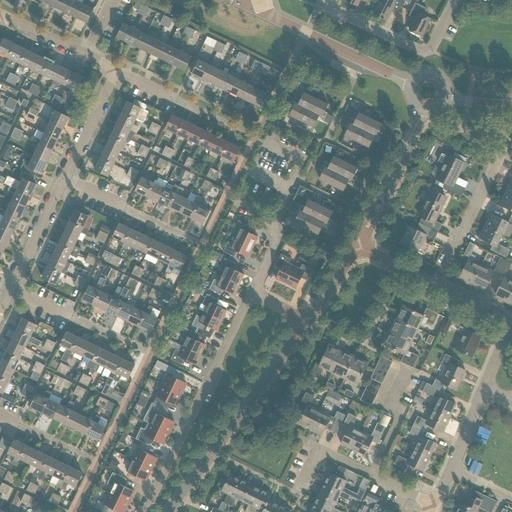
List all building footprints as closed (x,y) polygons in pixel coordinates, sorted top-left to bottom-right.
[(69,0),(56,0),(53,7),(64,12),(69,0)] [(82,3),(76,0),(69,0),(64,12),(75,18),(82,3)] [(379,0),(373,14),(387,20),(394,4),(402,8),(405,0),(379,0)] [(142,16),(146,7),(134,2),(132,6),(140,9),(138,13),(142,16)] [(94,9),(82,3),(75,18),(87,23),(94,9)] [(426,8),(415,3),(409,16),(416,19),(410,31),(421,36),(430,18),(423,15),(426,8)] [(150,9),(146,7),(142,16),(146,18),(150,9)] [(165,26),(168,18),(164,16),(160,24),(165,26)] [(173,20),(168,18),(165,26),(169,28),(173,20)] [(186,22),(182,20),(178,28),(181,29),(183,28),(186,22)] [(129,44),(136,29),(124,23),(117,38),(129,44)] [(187,37),(191,29),(186,27),(183,35),(187,37)] [(147,34),(136,29),(129,44),(140,49),(147,34)] [(195,31),(191,29),(187,37),(191,39),(195,31)] [(158,40),(147,34),(140,49),(151,55),(158,40)] [(0,53),(9,58),(15,45),(4,39),(0,47),(0,53)] [(170,45),(158,40),(151,55),(162,60),(170,45)] [(217,52),(221,44),(217,42),(213,50),(217,52)] [(226,46),(221,44),(217,52),(222,54),(226,46)] [(20,64),(27,50),(15,45),(9,58),(20,64)] [(181,51),(170,45),(162,60),(174,65),(181,51)] [(31,69),(38,56),(27,50),(20,64),(31,69)] [(192,56),(181,51),(174,65),(185,71),(192,56)] [(240,63),(244,55),(239,53),(236,61),(240,63)] [(248,57),(244,55),(240,63),(244,65),(248,57)] [(42,75),(49,61),(38,56),(31,69),(42,75)] [(204,80),(211,65),(199,60),(192,74),(204,80)] [(54,80),(60,66),(49,61),(42,75),(54,80)] [(258,72),(262,74),(266,66),(262,64),(258,72)] [(222,71),(211,65),(204,80),(215,85),(222,71)] [(65,85),(72,72),(60,66),(54,80),(65,85)] [(266,66),(262,74),(266,76),(270,68),(266,66)] [(226,91),(233,76),(222,71),(215,85),(226,91)] [(83,78),(72,72),(65,85),(63,90),(68,93),(70,88),(76,91),(83,78)] [(11,83),(15,75),(10,73),(6,81),(11,83)] [(19,77),(15,75),(11,83),(15,85),(19,77)] [(244,81),(233,76),(226,91),(237,96),(244,81)] [(248,102),(255,87),(244,81),(237,96),(248,102)] [(256,87),(255,87),(248,102),(260,107),(267,92),(260,89),(263,83),(259,81),(256,87)] [(33,94),(37,86),(32,84),(29,92),(33,94)] [(41,88),(37,86),(33,94),(37,96),(41,88)] [(298,104),(308,109),(310,110),(316,98),(304,92),(298,104)] [(55,105),(59,97),(55,95),(51,103),(55,105)] [(9,97),(7,102),(15,106),(18,101),(9,97)] [(64,99),(59,97),(55,105),(60,107),(64,99)] [(310,110),(320,115),(322,117),(328,104),(316,98),(310,110)] [(41,111),(44,104),(35,100),(32,107),(41,111)] [(135,100),(133,104),(141,108),(145,110),(147,106),(135,100)] [(15,106),(7,102),(5,106),(13,110),(15,106)] [(143,122),(148,112),(141,109),(141,108),(128,102),(122,113),(136,120),(136,119),(143,122)] [(308,109),(298,104),(296,103),(289,115),(302,121),(308,109)] [(31,108),(29,112),(37,116),(39,112),(31,108)] [(314,127),(320,115),(310,110),(308,109),(302,121),(314,127)] [(55,111),(49,122),(64,129),(69,118),(55,111)] [(37,116),(29,112),(27,117),(35,121),(37,116)] [(353,124),(363,129),(365,130),(371,118),(359,112),(353,124)] [(130,131),(136,120),(122,113),(117,125),(130,131)] [(177,134),(184,121),(172,115),(166,129),(177,134)] [(365,130),(375,135),(377,137),(383,124),(371,118),(365,130)] [(188,140),(195,126),(184,121),(177,134),(188,140)] [(0,131),(7,135),(11,126),(3,122),(0,128),(0,131)] [(44,133),(58,140),(64,129),(49,122),(44,133)] [(151,127),(159,131),(161,127),(153,123),(151,127)] [(363,129),(353,124),(350,123),(344,135),(357,141),(363,129)] [(125,142),(130,131),(117,125),(111,136),(125,142)] [(200,145),(206,132),(195,126),(188,140),(200,145)] [(157,135),(159,131),(151,127),(149,132),(157,135)] [(15,128),(13,132),(21,136),(23,132),(15,128)] [(369,147),(375,135),(365,130),(363,129),(357,141),(369,147)] [(21,136),(13,132),(11,137),(19,141),(21,136)] [(211,151),(217,137),(206,132),(200,145),(211,151)] [(53,152),(58,140),(44,133),(41,140),(32,136),(30,140),(39,145),(53,152)] [(119,154),(125,142),(111,136),(106,147),(119,154)] [(222,156),(229,142),(217,137),(211,151),(222,156)] [(240,148),(229,142),(222,156),(233,162),(240,148)] [(0,157),(7,160),(13,147),(7,144),(0,157)] [(33,156),(47,163),(53,152),(39,145),(33,156)] [(140,150),(148,154),(150,149),(142,145),(140,150)] [(114,165),(119,154),(106,147),(100,158),(114,165)] [(166,157),(170,149),(166,147),(162,155),(166,157)] [(146,158),(148,154),(140,150),(138,154),(146,158)] [(443,164),(436,177),(447,182),(444,188),(461,197),(465,189),(454,183),(464,164),(463,164),(466,159),(455,153),(452,159),(442,154),(438,162),(443,164)] [(25,160),(22,165),(20,170),(32,176),(35,171),(42,175),(47,163),(33,156),(30,163),(25,160)] [(328,168),(338,173),(340,174),(346,162),(334,156),(328,168)] [(108,176),(114,165),(100,158),(95,170),(108,176)] [(161,168),(165,160),(160,158),(156,166),(161,168)] [(189,168),(193,160),(188,158),(185,166),(189,168)] [(169,162),(165,160),(161,168),(158,173),(163,176),(169,162)] [(197,162),(193,160),(189,168),(193,170),(197,162)] [(340,174),(349,179),(352,180),(358,168),(346,162),(340,174)] [(338,173),(328,168),(325,167),(319,179),(331,185),(338,173)] [(129,172),(137,176),(139,172),(131,168),(129,172)] [(211,179),(215,170),(211,168),(207,177),(211,179)] [(183,179),(187,171),(183,169),(179,177),(183,179)] [(220,173),(215,170),(211,179),(215,181),(220,173)] [(191,173),(187,171),(183,179),(187,181),(191,173)] [(135,180),(137,176),(129,172),(127,176),(135,180)] [(349,179),(340,174),(338,173),(331,185),(343,191),(349,179)] [(10,186),(31,197),(37,185),(22,178),(21,182),(8,176),(4,184),(10,186)] [(135,191),(147,197),(154,183),(142,177),(135,191)] [(154,183),(147,197),(158,202),(165,188),(167,183),(160,179),(159,182),(155,180),(154,183)] [(205,190),(209,182),(205,180),(201,188),(205,190)] [(214,184),(209,182),(205,190),(210,192),(214,184)] [(26,208),(31,197),(10,186),(8,191),(15,194),(11,201),(26,208)] [(158,202),(169,208),(178,189),(174,187),(172,191),(165,188),(158,202)] [(181,213),(187,199),(181,196),(184,189),(179,187),(178,189),(169,208),(181,213)] [(438,232),(442,224),(437,221),(447,200),(429,191),(418,213),(423,215),(419,223),(438,232)] [(511,195),(505,192),(499,204),(511,210),(511,213),(511,217),(511,195)] [(194,202),(187,199),(181,213),(192,218),(202,198),(197,196),(194,202)] [(303,211),(312,216),(315,217),(321,205),(309,200),(303,211)] [(6,212),(20,219),(26,208),(11,201),(6,212)] [(198,204),(192,218),(203,224),(210,210),(198,204)] [(315,217),(324,222),(327,224),(333,211),(321,205),(315,217)] [(15,230),(20,219),(6,212),(0,209),(0,214),(4,216),(1,223),(15,230)] [(75,210),(69,222),(75,224),(88,230),(89,231),(93,218),(89,216),(75,210)] [(312,216),(303,211),(300,210),(294,222),(306,228),(312,216)] [(236,215),(230,212),(227,218),(232,221),(236,215)] [(511,217),(508,222),(490,213),(484,225),(503,234),(509,237),(511,230),(511,217)] [(318,234),(324,222),(315,217),(312,216),(306,228),(318,234)] [(238,233),(235,238),(253,247),(258,237),(247,231),(250,226),(238,221),(233,231),(238,233)] [(69,222),(64,233),(78,239),(81,233),(86,235),(88,230),(75,224),(69,222)] [(0,236),(9,241),(15,230),(1,223),(0,224),(0,236)] [(119,244),(123,246),(131,229),(120,223),(113,237),(120,240),(119,244)] [(434,240),(438,232),(419,223),(416,230),(408,226),(399,243),(418,252),(426,235),(434,240)] [(302,230),(293,225),(290,231),(299,236),(302,230)] [(498,244),(503,234),(484,225),(478,238),(493,245),(490,250),(506,258),(510,250),(498,244)] [(111,229),(105,226),(102,232),(108,235),(111,229)] [(131,229),(123,246),(122,248),(127,250),(129,247),(135,250),(136,248),(142,235),(131,229)] [(106,239),(108,235),(102,232),(100,231),(98,235),(106,239)] [(79,253),(81,249),(74,246),(78,239),(64,233),(59,244),(79,253)] [(106,239),(98,235),(96,239),(104,243),(106,239)] [(154,240),(142,235),(136,248),(147,253),(154,240)] [(0,250),(4,253),(9,241),(0,236),(0,250)] [(253,247),(235,238),(233,244),(228,241),(223,251),(235,257),(237,251),(248,257),(253,247)] [(154,240),(147,253),(147,254),(144,259),(156,264),(158,259),(165,245),(154,240)] [(471,285),(481,266),(473,261),(475,256),(471,254),(476,245),(470,242),(464,255),(469,258),(459,278),(466,281),(465,282),(471,285)] [(59,258),(67,262),(70,255),(77,258),(79,253),(59,244),(53,255),(59,258)] [(158,259),(169,264),(173,256),(176,251),(165,245),(158,259)] [(212,250),(209,256),(215,258),(218,252),(212,250)] [(101,259),(109,263),(113,255),(105,251),(101,259)] [(188,257),(176,251),(173,256),(169,264),(166,272),(170,274),(174,266),(181,270),(188,257)] [(89,253),(87,258),(95,262),(97,257),(89,253)] [(286,284),(294,266),(289,264),(291,259),(281,254),(276,265),(281,268),(276,279),(286,284)] [(53,255),(48,266),(61,273),(65,274),(67,271),(63,269),(67,262),(59,258),(53,255)] [(114,265),(118,257),(113,255),(109,263),(114,265)] [(122,259),(118,257),(114,265),(118,267),(122,259)] [(500,272),(506,260),(500,257),(494,270),(500,272)] [(95,262),(87,258),(85,262),(93,266),(95,262)] [(224,270),(222,275),(221,276),(239,285),(244,275),(233,269),(236,264),(224,258),(220,268),(224,270)] [(511,262),(506,260),(500,272),(505,275),(511,262)] [(300,269),(294,266),(286,284),(296,289),(301,278),(307,280),(312,269),(302,264),(300,269)] [(61,273),(48,266),(42,278),(56,284),(61,273)] [(136,276),(140,268),(136,266),(132,274),(136,276)] [(493,272),(481,266),(471,285),(478,288),(478,287),(485,290),(493,272)] [(108,277),(112,269),(107,267),(103,275),(108,277)] [(144,270),(140,268),(136,276),(140,278),(144,270)] [(116,271),(112,269),(108,277),(112,279),(116,271)] [(221,276),(222,275),(215,272),(211,279),(214,280),(209,289),(221,295),(223,289),(234,295),(239,285),(221,276)] [(78,276),(76,280),(84,284),(86,280),(78,276)] [(158,287),(162,279),(158,276),(154,285),(158,287)] [(130,277),(126,286),(130,288),(134,280),(130,277)] [(501,300),(507,303),(511,293),(511,280),(504,277),(495,295),(502,298),(501,300)] [(94,305),(104,284),(107,280),(101,278),(96,289),(89,286),(83,299),(94,305)] [(167,281),(162,279),(158,287),(163,289),(167,281)] [(198,279),(195,285),(201,287),(203,282),(198,279)] [(84,284),(76,280),(74,284),(82,288),(84,284)] [(128,321),(135,308),(128,305),(135,290),(139,282),(134,280),(130,288),(129,290),(117,316),(128,321)] [(106,310),(112,297),(106,294),(109,287),(104,284),(94,305),(106,310)] [(106,310),(117,316),(129,290),(124,287),(118,300),(112,297),(106,310)] [(153,299),(157,290),(152,288),(148,296),(153,299)] [(161,292),(157,290),(153,299),(157,301),(161,292)] [(171,298),(161,293),(159,297),(163,299),(163,301),(168,304),(169,302),(171,298)] [(207,306),(204,312),(222,320),(227,310),(216,305),(218,300),(207,294),(202,304),(207,306)] [(139,327),(148,308),(145,306),(142,311),(135,308),(128,321),(139,327)] [(148,308),(139,327),(151,332),(154,326),(157,319),(157,318),(151,315),(154,308),(149,306),(148,308)] [(424,316),(423,316),(403,306),(396,319),(418,329),(424,316)] [(426,308),(423,316),(424,316),(428,318),(426,322),(433,326),(439,314),(426,308)] [(222,320),(204,312),(201,317),(197,315),(192,325),(203,331),(206,325),(217,330),(222,320)] [(30,337),(30,336),(36,325),(23,318),(17,330),(30,337)] [(446,334),(452,321),(446,318),(440,331),(446,334)] [(390,331),(412,342),(418,329),(396,319),(390,331)] [(185,325),(178,321),(175,327),(182,331),(185,325)] [(476,346),(481,336),(466,329),(460,326),(458,330),(464,333),(456,349),(472,357),(477,347),(476,346)] [(186,341),(183,346),(201,355),(205,345),(194,339),(197,334),(186,328),(181,338),(186,341)] [(11,341),(25,348),(28,341),(39,347),(42,342),(30,336),(30,337),(17,330),(11,341)] [(404,354),(406,355),(412,342),(390,331),(384,344),(404,354)] [(72,351),(79,338),(67,332),(60,345),(67,349),(61,360),(66,363),(72,351)] [(431,345),(434,337),(429,335),(426,342),(431,345)] [(90,343),(79,338),(72,351),(83,357),(90,343)] [(47,340),(45,344),(53,348),(55,343),(47,340)] [(19,359),(25,348),(11,341),(6,352),(19,359)] [(101,348),(90,343),(83,357),(90,360),(86,367),(91,369),(101,348)] [(53,348),(45,344),(43,348),(51,352),(53,348)] [(332,373),(342,351),(329,345),(319,365),(315,363),(310,375),(307,380),(315,384),(323,368),(332,373)] [(201,355),(183,346),(180,351),(176,349),(171,359),(182,365),(185,359),(196,365),(201,355)] [(112,354),(101,348),(91,369),(89,373),(94,375),(99,364),(106,367),(112,354)] [(344,379),(355,357),(342,351),(332,373),(344,379)] [(1,364),(14,370),(19,359),(6,352),(1,364)] [(409,357),(406,355),(404,354),(401,362),(413,368),(418,356),(411,353),(409,357)] [(112,354),(106,367),(112,370),(108,378),(113,380),(123,359),(112,354)] [(433,386),(444,391),(447,385),(456,390),(466,371),(456,366),(459,361),(446,354),(441,363),(449,366),(441,382),(436,380),(433,386)] [(368,363),(355,357),(344,379),(357,385),(368,363)] [(381,357),(379,362),(390,367),(392,362),(381,357)] [(135,365),(123,359),(113,380),(118,382),(122,375),(128,378),(135,365)] [(37,362),(34,366),(43,370),(45,366),(37,362)] [(390,367),(379,362),(376,367),(387,373),(390,367)] [(61,373),(65,365),(61,363),(57,371),(61,373)] [(0,377),(8,381),(14,370),(1,364),(0,364),(0,377)] [(174,375),(173,377),(178,380),(177,370),(164,364),(161,369),(174,375)] [(69,367),(65,365),(61,373),(65,376),(69,367)] [(43,370),(34,366),(32,371),(40,375),(43,370)] [(387,373),(376,367),(374,373),(385,378),(387,373)] [(72,379),(77,381),(81,374),(76,372),(72,379)] [(374,373),(371,378),(382,383),(385,378),(374,373)] [(55,385),(59,377),(55,375),(51,374),(48,380),(52,382),(51,383),(55,385)] [(83,384),(87,376),(83,374),(79,382),(83,384)] [(187,384),(178,380),(173,377),(167,374),(162,385),(181,395),(187,384)] [(92,378),(87,376),(83,384),(88,386),(92,378)] [(0,391),(3,393),(8,381),(0,377),(0,391)] [(64,379),(59,377),(55,385),(60,387),(64,379)] [(371,378),(368,384),(379,389),(382,383),(371,378)] [(441,397),(444,391),(433,386),(427,383),(423,381),(419,390),(423,391),(438,399),(433,410),(449,418),(456,404),(441,397)] [(333,391),(335,386),(327,382),(325,387),(333,391)] [(26,384),(23,389),(32,393),(34,388),(26,384)] [(368,384),(366,389),(377,394),(379,389),(368,384)] [(106,395),(110,387),(105,385),(101,393),(106,395)] [(181,395),(162,385),(157,396),(176,406),(181,395)] [(78,396),(82,388),(77,386),(73,394),(78,396)] [(114,389),(110,387),(106,395),(110,397),(114,389)] [(86,390),(82,388),(78,396),(82,398),(86,390)] [(32,393),(23,389),(21,393),(29,397),(32,393)] [(48,399),(49,400),(52,393),(47,390),(45,392),(39,389),(37,394),(30,407),(42,413),(48,399)] [(354,393),(346,389),(344,394),(351,398),(354,393)] [(366,389),(363,394),(374,400),(377,394),(366,389)] [(310,429),(319,411),(309,406),(314,397),(306,392),(299,405),(305,408),(298,423),(310,429)] [(0,405),(12,410),(16,397),(5,393),(3,399),(7,400),(5,405),(1,404),(0,405)] [(374,400),(363,394),(360,400),(372,405),(374,400)] [(100,407),(104,399),(100,396),(96,405),(100,407)] [(60,405),(49,400),(48,399),(42,413),(53,418),(60,405)] [(109,401),(104,399),(100,407),(105,409),(105,408),(112,412),(115,405),(108,402),(109,401)] [(53,418),(64,424),(71,410),(75,403),(70,401),(67,408),(60,405),(53,418)] [(150,424),(169,433),(175,422),(162,416),(165,409),(152,403),(143,421),(150,424)] [(71,410),(64,424),(75,429),(82,416),(71,410)] [(413,425),(425,431),(428,425),(442,432),(449,418),(433,410),(427,421),(418,416),(413,425)] [(331,417),(319,411),(310,429),(322,434),(331,417)] [(336,433),(345,415),(337,412),(334,418),(336,419),(330,430),(336,433)] [(353,449),(361,431),(352,427),(357,417),(349,413),(342,426),(348,429),(340,443),(353,449)] [(107,421),(96,415),(94,421),(93,421),(86,435),(98,441),(99,439),(102,433),(105,427),(104,426),(107,421)] [(82,416),(75,429),(86,435),(93,421),(82,416)] [(371,436),(361,431),(353,449),(365,455),(372,441),(377,443),(385,427),(377,423),(371,436)] [(169,433),(150,424),(147,431),(141,428),(136,439),(148,445),(151,438),(164,444),(169,433)] [(414,449),(430,457),(437,443),(422,436),(425,431),(413,425),(409,434),(419,438),(414,449)] [(9,441),(2,438),(0,442),(0,448),(4,450),(9,441)] [(19,459),(26,445),(15,440),(8,453),(15,457),(12,464),(16,466),(20,459),(19,459)] [(37,451),(26,445),(19,459),(20,459),(31,464),(37,451)] [(133,460),(152,469),(157,458),(138,449),(133,460)] [(423,471),(430,457),(414,449),(408,460),(398,456),(394,464),(406,470),(409,464),(423,471)] [(48,456),(37,451),(31,464),(37,467),(33,475),(38,478),(48,456)] [(60,462),(48,456),(38,478),(42,480),(46,472),(53,475),(60,462)] [(119,463),(112,460),(108,468),(115,471),(119,463)] [(146,480),(152,469),(133,460),(127,471),(146,480)] [(71,467),(60,462),(53,475),(60,479),(56,486),(60,488),(71,467)] [(82,473),(71,467),(60,488),(65,491),(69,483),(76,487),(82,473)] [(8,482),(12,473),(8,471),(4,479),(8,482)] [(329,472),(324,483),(349,496),(361,501),(366,491),(360,488),(357,494),(343,487),(346,481),(329,472)] [(17,475),(12,473),(8,482),(12,484),(17,475)] [(113,487),(110,493),(129,503),(134,492),(127,488),(127,479),(113,473),(107,484),(113,487)] [(228,505),(241,479),(230,473),(222,489),(221,491),(228,494),(224,503),(222,502),(219,509),(225,511),(228,505)] [(236,499),(242,501),(251,484),(241,479),(228,505),(232,507),(236,499)] [(31,493),(35,484),(30,482),(26,490),(31,493)] [(349,496),(324,483),(318,493),(336,502),(339,496),(347,500),(349,496)] [(39,486),(35,484),(31,493),(35,495),(39,486)] [(244,511),(250,511),(261,489),(251,484),(242,501),(248,504),(244,511)] [(11,487),(7,485),(3,493),(7,495),(11,487)] [(269,499),(272,494),(261,489),(250,511),(255,511),(257,508),(263,511),(269,499)] [(468,502),(479,508),(487,511),(492,511),(497,502),(476,492),(474,497),(469,495),(467,499),(469,500),(468,502)] [(53,504),(57,495),(53,493),(49,501),(53,504)] [(124,511),(129,503),(110,493),(104,504),(98,501),(95,508),(103,511),(107,511),(110,507),(119,511),(124,511)] [(336,502),(318,493),(313,504),(330,511),(341,511),(342,511),(333,508),(336,502)] [(376,504),(378,498),(368,493),(365,499),(376,504)] [(25,504),(29,496),(25,494),(21,502),(25,504)] [(62,498),(57,495),(53,504),(57,506),(62,498)] [(33,498),(29,496),(25,504),(29,506),(33,498)] [(275,511),(280,504),(269,499),(263,511),(262,511),(275,511)] [(456,511),(458,511),(476,511),(479,508),(468,502),(466,506),(460,503),(456,511)]
